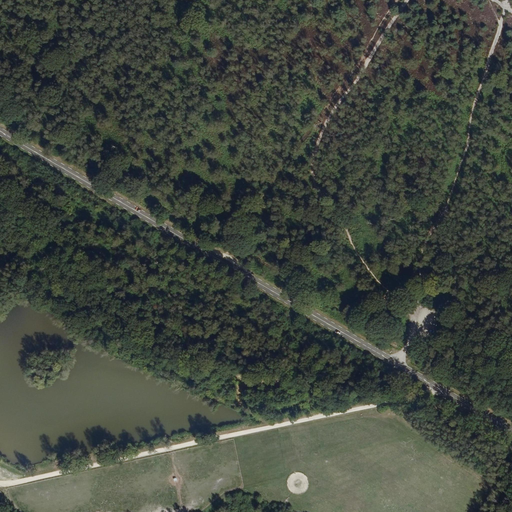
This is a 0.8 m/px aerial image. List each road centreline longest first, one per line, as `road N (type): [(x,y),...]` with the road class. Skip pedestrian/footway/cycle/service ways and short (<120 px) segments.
road 1 (primary): [(0,132),(432,386)]
road 2 (track): [(407,0),(337,103),(313,168),(319,193),(354,247),(417,318),(397,363)]
road 3 (unclassified): [(85,465),(432,386)]
road 4 (track): [(393,0),(222,262)]
